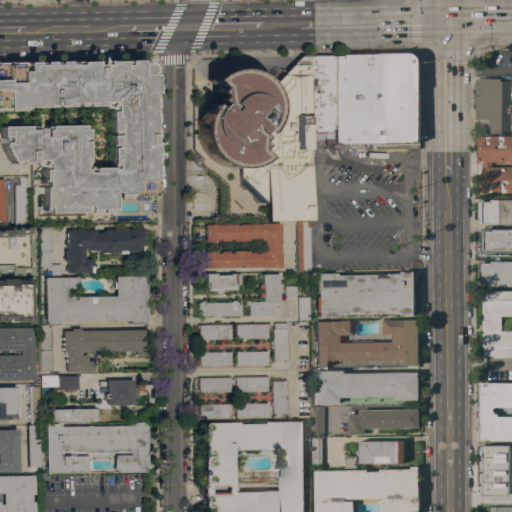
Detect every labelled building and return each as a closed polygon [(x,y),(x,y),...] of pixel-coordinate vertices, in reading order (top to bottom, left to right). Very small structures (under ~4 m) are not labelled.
[(333,55),(339,56),(339,53),(410,52),(413,53),(416,55),(418,57),(419,60),(419,64),(419,92),(419,143),(419,146),(373,147),(373,143),(346,143),(346,147),(333,148),(333,129),(333,55)] [(333,129),(329,129),(329,131),(324,131),(324,133),(312,133),(312,129),(307,129),(307,56),(333,55),(333,129)] [(307,129),(307,221),(219,221),(219,184),(192,155),(192,92),(210,107),(214,103),(210,99),(214,95),(210,91),(214,87),(206,79),(213,73),(220,70),(228,68),(235,68),(241,69),(279,69),(266,88),(273,81),(297,56),(307,56),(307,129)] [(0,61),(145,60),(150,64),(151,68),(152,74),(153,93),(151,93),(152,113),(152,157),(150,158),(150,181),(152,181),(152,188),(151,193),(151,220),(82,221),(82,218),(28,219),(27,165),(4,165),(0,156),(0,124),(2,124),(2,126),(30,126),(30,128),(37,128),(37,136),(40,136),(40,125),(76,125),(76,123),(83,123),(83,165),(102,165),(102,109),(23,109),(23,112),(0,112),(0,61)] [(511,133),(477,133),(477,120),(474,120),(474,79),(500,79),(500,81),(511,81),(511,133)] [(511,193),(481,193),(481,161),(478,161),(478,136),(511,136),(511,193)] [(0,221),(0,177),(24,177),(25,225),(13,226),(13,187),(1,187),(1,221),(0,221)] [(511,224),(489,224),(489,223),(479,223),(479,218),(478,218),(478,202),(490,202),(490,200),(511,200),(511,224)] [(307,270),(294,270),(295,221),(307,221),(307,270)] [(279,267),(259,267),(259,266),(203,268),(203,251),(215,251),(215,253),(218,253),(218,251),(226,251),(227,252),(231,252),(231,251),(247,250),(247,252),(259,252),(259,250),(261,250),(261,240),(253,240),(253,238),(246,238),(246,240),(242,240),(242,241),(203,241),(202,224),(278,223),(279,267)] [(49,251),(48,251),(49,264),(58,264),(58,275),(45,275),(45,267),(38,267),(37,226),(49,225),(49,251)] [(30,274),(6,275),(6,272),(0,272),(0,229),(7,229),(7,227),(29,226),(30,274)] [(142,251),(125,252),(125,254),(116,254),(116,252),(99,252),(99,250),(85,250),(85,248),(81,248),(81,259),(90,259),(91,273),(65,273),(65,262),(62,262),(62,251),(65,251),(65,247),(62,247),(62,243),(64,243),(64,230),(75,230),(75,229),(80,229),(80,230),(93,230),(93,232),(102,232),(102,229),(113,229),(113,227),(125,227),(125,229),(133,229),(133,227),(142,227),(142,251)] [(491,229),(491,230),(511,230),(511,252),(481,253),(481,229),(491,229)] [(511,286),(488,286),(488,285),(478,285),(478,263),(489,263),(489,261),(511,261),(511,286)] [(316,317),(316,311),(315,311),(315,298),(317,298),(317,293),(315,293),(315,279),(316,279),(316,273),(335,273),(335,275),(400,274),(400,272),(413,272),(414,315),(400,315),(400,313),(335,314),(335,317),(316,317)] [(228,275),(228,274),(239,274),(239,284),(236,284),(236,290),(224,290),(224,291),(220,291),(220,293),(215,293),(215,289),(203,289),(203,273),(215,273),(215,275),(228,275)] [(277,301),(275,301),(275,305),(270,305),(270,315),(247,315),(247,305),(244,305),(244,300),(247,300),(247,302),(261,301),(261,296),(257,296),(257,292),(260,292),(260,288),(257,288),(257,284),(260,284),(260,274),(276,274),(277,301)] [(38,315),(44,315),(42,277),(77,277),(77,288),(65,288),(65,296),(113,296),(113,288),(111,288),(111,282),(113,282),(113,276),(144,276),(145,323),(127,323),(127,321),(111,321),(111,320),(65,320),(65,322),(55,322),(55,324),(50,325),(50,370),(38,371),(38,315)] [(29,316),(31,316),(31,323),(23,324),(23,321),(12,321),(12,319),(4,319),(4,321),(0,321),(0,278),(13,278),(13,281),(24,280),(24,278),(31,278),(31,287),(29,287),(29,316)] [(284,285),(286,286),(287,282),(293,282),(293,285),(295,285),(295,297),(283,297),(284,285)] [(482,291),(511,291),(511,357),(482,357),(482,291)] [(307,296),(308,319),(296,320),(296,297),(307,296)] [(197,316),(196,303),(199,303),(199,301),(203,301),(203,302),(230,302),(230,300),(234,300),(234,302),(236,302),(236,305),(239,305),(240,316),(197,316)] [(314,321),(350,321),(350,336),(340,336),(340,343),(392,342),(392,335),(382,335),(381,320),(418,320),(419,366),(405,366),(404,360),(327,361),(327,368),(315,368),(314,321)] [(266,323),(266,339),(234,339),(234,324),(266,323)] [(271,328),(273,328),(273,323),(286,323),(286,360),(271,360),(271,328)] [(229,324),(229,339),(198,339),(197,324),(229,324)] [(0,380),(0,355),(18,355),(18,350),(0,350),(0,327),(32,327),(32,380),(0,380)] [(65,352),(62,352),(62,331),(70,331),(70,328),(79,328),(79,330),(143,330),(143,356),(133,356),(133,351),(116,351),(100,350),(100,352),(83,352),(83,351),(79,351),(79,355),(86,355),(86,361),(92,361),(92,371),(64,371),(65,352)] [(266,351),(267,366),(234,366),(234,351),(266,351)] [(230,352),(230,366),(198,367),(197,352),(230,352)] [(418,373),(418,400),(395,400),(395,397),(340,397),(340,404),(314,404),(314,371),(343,371),(343,373),(418,373)] [(76,375),(76,389),(69,389),(69,392),(64,392),(64,389),(56,390),(56,386),(40,386),(40,376),(76,375)] [(266,376),(266,391),(234,392),(234,377),(266,376)] [(229,377),(229,391),(197,392),(197,378),(229,377)] [(132,379),(132,387),(136,387),(137,397),(132,397),(132,405),(111,406),(111,404),(107,404),(106,394),(103,394),(103,392),(98,392),(97,390),(98,388),(104,388),(105,386),(97,386),(98,380),(132,379)] [(285,413),(280,413),(280,418),(270,418),(270,415),(272,415),(272,413),(270,413),(270,406),(269,406),(269,401),(270,401),(270,392),(269,392),(269,387),(270,386),(270,381),(285,380),(285,413)] [(511,441),(478,441),(479,383),(511,383),(511,407),(498,408),(498,417),(511,417),(511,441)] [(38,424),(28,424),(28,386),(37,386),(38,424)] [(0,387),(18,387),(18,397),(16,397),(16,407),(19,407),(19,417),(15,417),(15,419),(0,419),(0,387)] [(230,403),(230,418),(198,419),(198,404),(230,403)] [(266,403),(266,417),(235,418),(234,403),(266,403)] [(309,406),(323,406),(323,437),(321,437),(321,468),(309,468),(309,406)] [(94,408),(94,421),(48,422),(48,409),(94,408)] [(418,409),(418,428),(363,429),(364,435),(348,435),(347,415),(358,415),(358,410),(418,409)] [(303,511),(203,511),(202,421),(226,421),(226,422),(238,422),(238,423),(263,423),(263,421),(303,420),(303,511)] [(44,473),(44,423),(59,423),(59,427),(128,426),(128,422),(143,422),(143,426),(145,426),(145,468),(143,468),(143,471),(115,471),(115,469),(111,469),(113,455),(129,455),(129,451),(116,451),(113,452),(71,452),(70,451),(60,451),(60,456),(86,456),(88,469),(85,469),(85,473),(44,473)] [(26,424),(37,424),(38,466),(27,466),(26,424)] [(0,430),(16,430),(16,472),(0,472),(0,430)] [(403,441),(403,463),(358,464),(358,441),(403,441)] [(355,456),(355,468),(343,468),(343,457),(355,456)] [(366,470),(366,472),(378,472),(378,470),(410,469),(410,467),(418,466),(418,511),(380,511),(380,500),(383,500),(383,498),(345,499),(345,501),(352,501),(352,511),(313,511),(313,471),(366,470)] [(0,511),(0,504),(2,504),(2,493),(0,493),(0,475),(32,475),(33,494),(30,494),(30,502),(33,502),(33,511),(0,511)]
